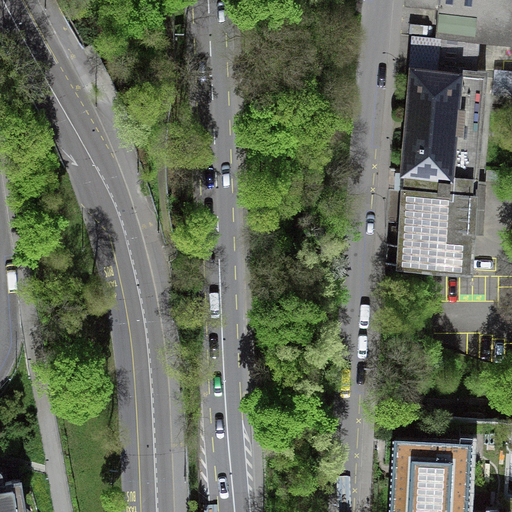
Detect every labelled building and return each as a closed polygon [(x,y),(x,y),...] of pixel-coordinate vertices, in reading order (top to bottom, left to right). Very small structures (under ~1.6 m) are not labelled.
[(511,0),(439,0),(436,33),(478,34),(511,35),(511,0)] [(412,32),(411,58),(476,61),(478,34),(436,33),(412,32)] [(398,221),(397,260),(471,263),(472,230),(483,231),(486,177),(481,177),(485,91),(486,71),(486,62),(476,61),(411,58),(408,58),(406,113),(403,168),(395,167),(393,220),(398,221)] [(511,68),(494,67),(494,71),(493,91),(492,95),(511,96),(511,68)] [(494,71),(486,71),(485,91),(493,91),(494,71)] [(392,471),(389,511),(511,511),(511,495),(507,496),(511,421),(432,417),(431,437),(394,435),(392,471)] [(0,511),(25,511),(24,502),(20,482),(15,478),(0,481),(0,511)]
